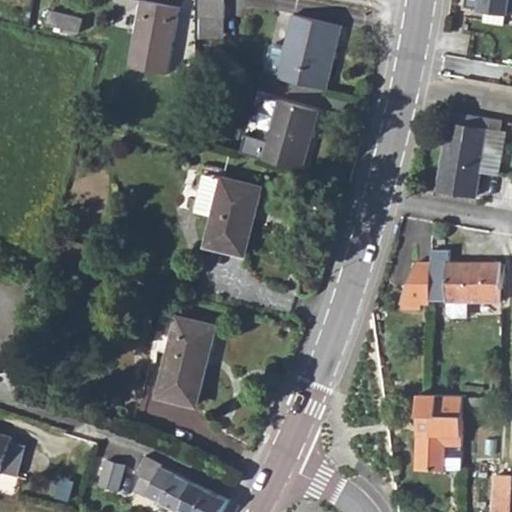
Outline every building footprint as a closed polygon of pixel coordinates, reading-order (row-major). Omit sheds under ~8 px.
[(229,0),(196,0),(198,15),(225,19),(229,0)] [(511,0),(478,0),(478,4),(487,5),(508,9),(511,9),(511,0)] [(141,1),(130,67),(166,75),(178,8),(141,1)] [(508,9),(487,5),(485,23),(506,27),(508,9)] [(263,75),(326,90),(340,27),(293,15),(285,47),(275,45),(270,48),(263,75)] [(245,70),(202,60),(205,82),(239,91),(245,70)] [(277,100),(260,159),(301,172),(318,114),(277,100)] [(451,121),(439,187),(477,194),(481,167),(487,132),(488,127),(451,121)] [(503,134),(487,132),(481,167),(497,170),(503,134)] [(204,177),(196,210),(215,214),(207,248),(245,257),(261,191),(204,177)] [(450,261),(450,299),(450,312),(454,316),(468,316),(468,300),(501,300),(501,261),(450,261)] [(403,303),(431,303),(433,264),(417,264),(414,270),(403,303)] [(157,315),(147,351),(166,356),(156,397),(195,406),(213,330),(157,315)] [(464,398),(418,397),(415,473),(462,473),(464,398)] [(0,472),(3,473),(4,471),(18,475),(26,446),(11,441),(12,437),(0,433),(0,472)] [(163,467),(143,457),(134,475),(140,478),(133,493),(173,511),(177,511),(191,483),(163,469),(163,467)] [(104,462),(97,487),(115,492),(123,467),(104,462)] [(492,511),(510,511),(511,490),(511,476),(494,476),(492,511)] [(177,511),(221,511),(227,501),(191,483),(177,511)]
